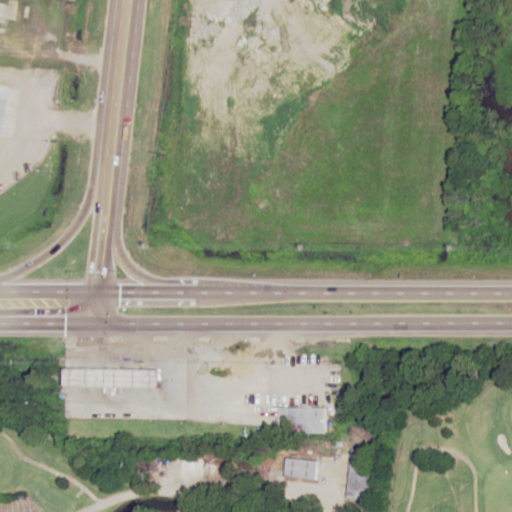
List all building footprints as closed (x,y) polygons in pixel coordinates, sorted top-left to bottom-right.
[(0,20),(28,20),(28,2),(0,2),(0,20)] [(65,365),(65,383),(161,385),(162,367),(65,365)] [(327,407),(280,407),(280,432),(327,432),(327,407)] [(349,499),(371,500),(374,450),(352,448),(349,499)] [(317,459),(286,458),(286,478),(316,479),(317,459)]
